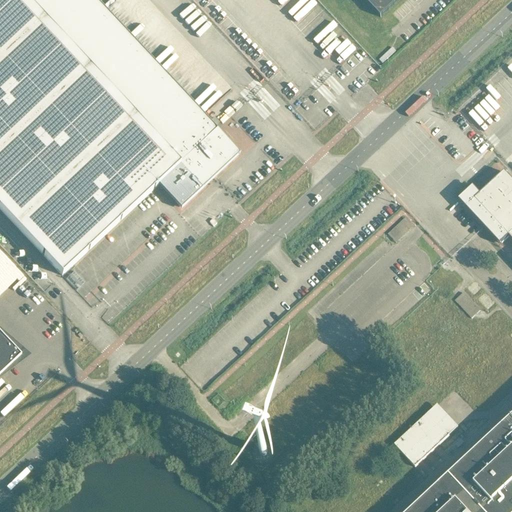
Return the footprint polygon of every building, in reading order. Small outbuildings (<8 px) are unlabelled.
[(0,0),(0,210),(62,276),(63,275),(158,186),(162,190),(181,210),(240,155),(229,144),(230,143),(226,139),(225,140),(217,131),(94,0),(0,0)] [(363,0),(381,18),(400,0),(363,0)] [(511,181),(504,173),(480,195),(473,188),(458,201),(500,246),(509,237),(511,233),(511,181)] [(457,302),(474,320),(483,311),(466,293),(457,302)] [(0,377),(21,358),(0,335),(0,377)] [(415,468),(449,436),(428,414),(394,446),(415,468)] [(511,511),(511,418),(411,511),(511,511)]
